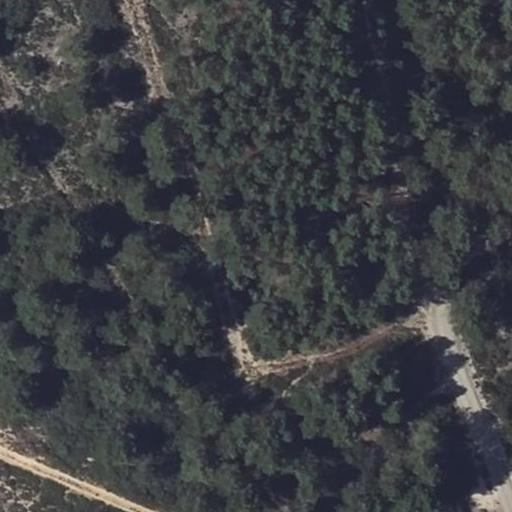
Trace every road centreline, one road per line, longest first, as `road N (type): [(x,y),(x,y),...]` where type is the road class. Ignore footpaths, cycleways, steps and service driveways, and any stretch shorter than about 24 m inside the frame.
road 1 (track): [(382,0),(465,374),(511,511)]
road 2 (track): [(145,511),(0,450)]
